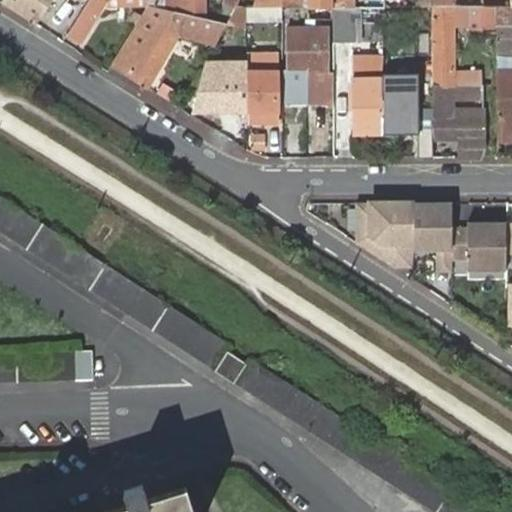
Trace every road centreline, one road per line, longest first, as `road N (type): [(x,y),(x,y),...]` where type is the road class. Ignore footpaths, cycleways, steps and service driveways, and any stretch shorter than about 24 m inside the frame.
road 1 (residential): [(0,412),(227,406),(354,511)]
road 2 (residential): [(0,22),(244,181)]
road 3 (residential): [(511,357),(282,206)]
road 4 (residential): [(288,181),(511,180)]
